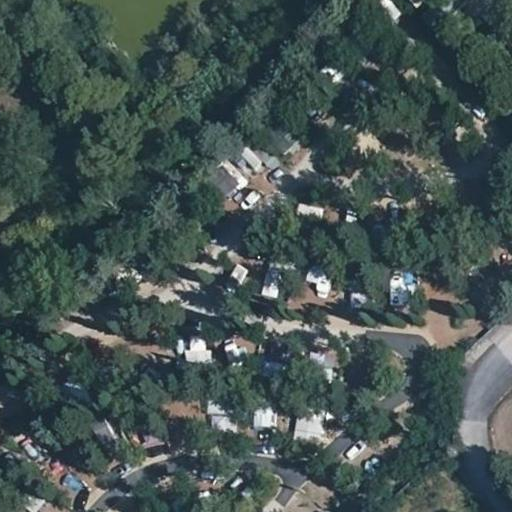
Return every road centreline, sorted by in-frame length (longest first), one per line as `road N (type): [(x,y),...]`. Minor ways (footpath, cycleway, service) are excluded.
road 1 (unknown): [(0,401),(100,329),(189,314),(262,319),(384,349),(398,372)]
road 2 (unknown): [(110,511),(149,483),(222,472),(325,471)]
road 3 (unclassified): [(511,357),(475,395),(476,447),(510,511)]
